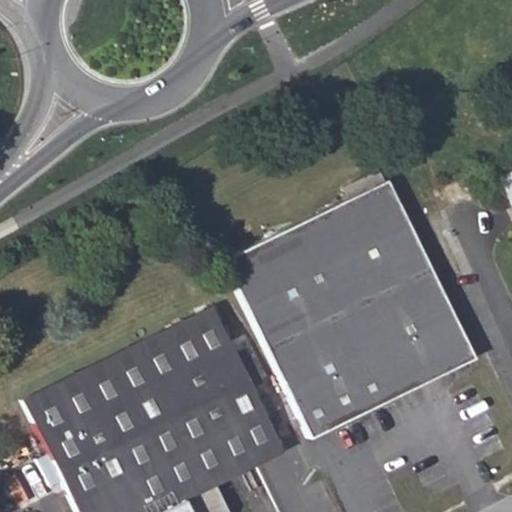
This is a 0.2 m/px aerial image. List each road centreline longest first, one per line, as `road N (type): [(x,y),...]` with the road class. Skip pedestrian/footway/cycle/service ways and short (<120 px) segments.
road 1 (tertiary): [(104,102),(160,94),(199,53),(206,25)]
road 2 (tertiary): [(0,191),(104,102)]
